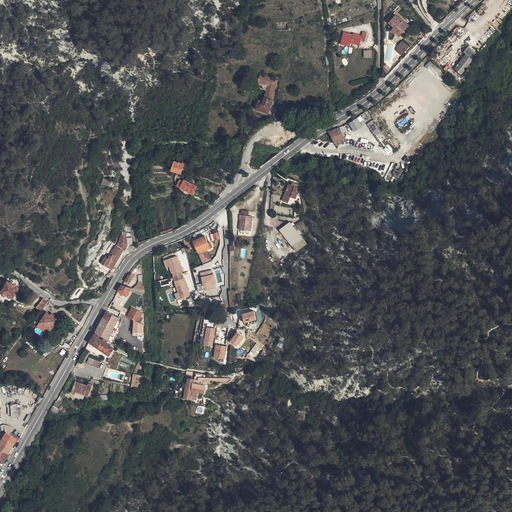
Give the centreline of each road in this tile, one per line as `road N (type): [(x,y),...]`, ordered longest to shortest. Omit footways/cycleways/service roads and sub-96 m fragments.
road 1 (primary): [(102,304),(140,250),(201,220),(375,94),(472,0)]
road 2 (unknown): [(224,202),(226,310),(257,343),(237,379),(187,373)]
road 3 (primary): [(0,485),(102,304)]
road 4 (track): [(278,126),(316,119),(326,107),(318,0)]
